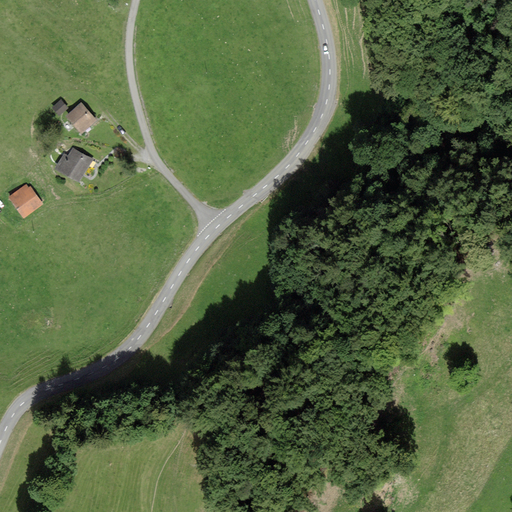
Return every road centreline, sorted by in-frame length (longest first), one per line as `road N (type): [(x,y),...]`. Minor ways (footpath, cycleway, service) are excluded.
road 1 (secondary): [(215,229),(130,348),(30,397),(0,443)]
road 2 (secondary): [(315,0),(329,58),(319,121),(276,178),(215,229)]
road 3 (residential): [(215,229),(151,149),(130,57),(135,0)]
road 4 (track): [(31,223),(55,206),(107,197),(165,171)]
